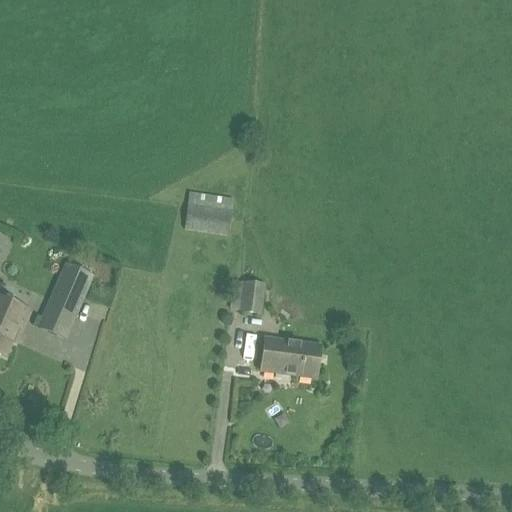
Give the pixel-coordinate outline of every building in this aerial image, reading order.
[(184,231),(227,236),(234,201),(189,195),(184,231)] [(65,267),(38,329),(64,340),(91,278),(65,267)] [(240,314),(261,316),(265,287),(244,284),(240,314)] [(0,355),(5,358),(11,342),(14,343),(28,312),(0,300),(0,355)] [(261,373),(316,380),(320,348),(265,341),(261,373)]
